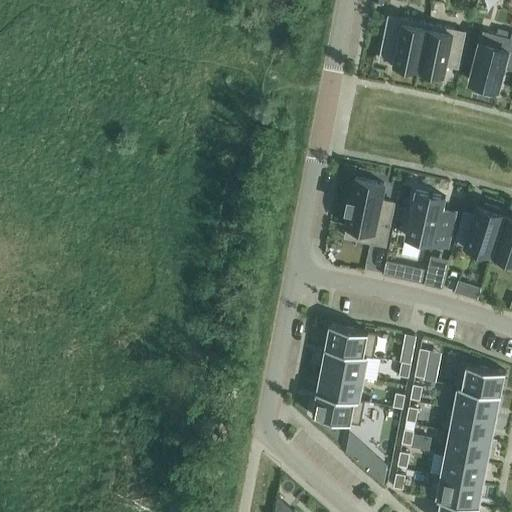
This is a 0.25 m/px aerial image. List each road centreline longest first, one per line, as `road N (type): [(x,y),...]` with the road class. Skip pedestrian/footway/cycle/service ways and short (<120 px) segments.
road 1 (residential): [(355,511),(262,431),(295,270)]
road 2 (residential): [(295,270),(347,0)]
road 3 (residential): [(511,325),(295,270)]
